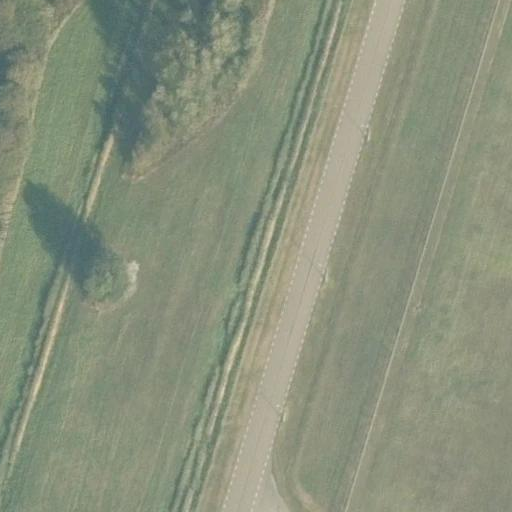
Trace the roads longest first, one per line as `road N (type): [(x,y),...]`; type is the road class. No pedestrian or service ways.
road 1 (unclassified): [(233,511),(387,0)]
road 2 (track): [(0,377),(115,0)]
